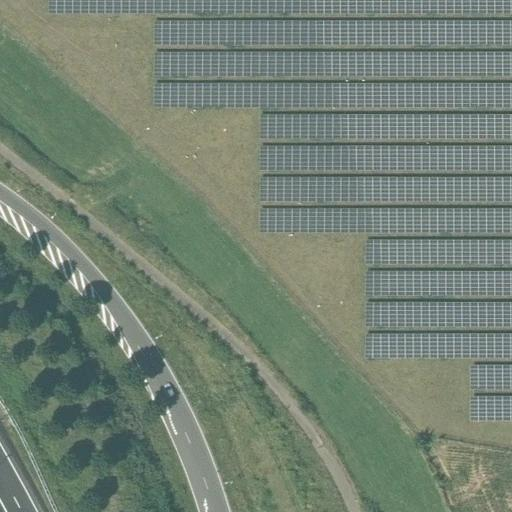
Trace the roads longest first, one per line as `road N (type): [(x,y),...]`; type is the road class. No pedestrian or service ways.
road 1 (track): [(352,511),(291,408),(246,358),(0,148)]
road 2 (trunk): [(213,511),(178,420),(120,318),(73,257),(0,195)]
